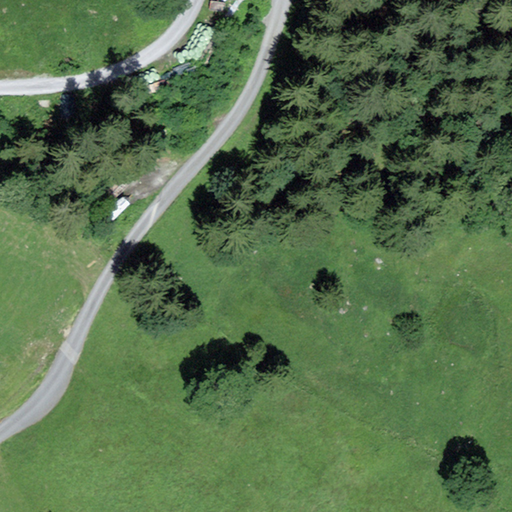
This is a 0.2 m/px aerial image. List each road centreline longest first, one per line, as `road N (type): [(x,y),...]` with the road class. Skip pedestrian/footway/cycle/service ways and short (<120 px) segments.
road 1 (track): [(0,433),(49,389),(111,269),(254,88),(280,0)]
road 2 (track): [(194,0),(189,16),(139,63),(0,87)]
